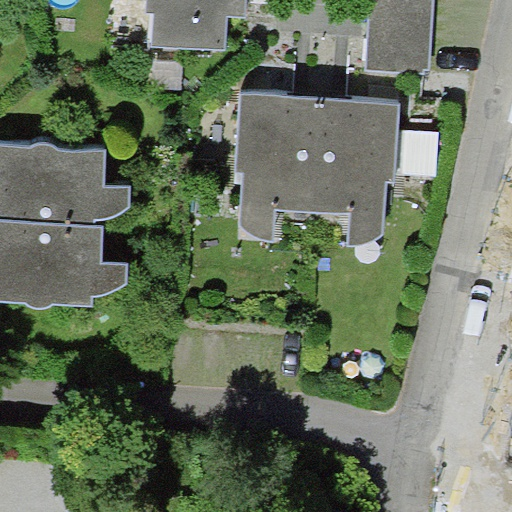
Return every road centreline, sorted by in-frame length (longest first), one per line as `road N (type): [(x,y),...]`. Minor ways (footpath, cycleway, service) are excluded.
road 1 (residential): [(397,486),(511,26)]
road 2 (residential): [(397,486),(358,433),(280,413),(0,393)]
